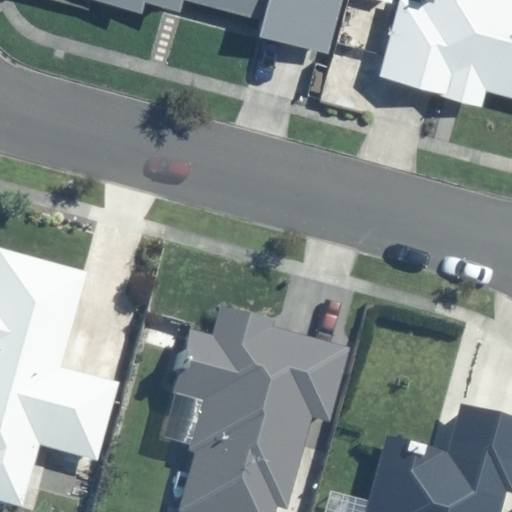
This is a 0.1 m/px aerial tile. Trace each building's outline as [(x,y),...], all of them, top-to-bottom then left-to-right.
[(338,0),(119,0),(137,6),(138,0),(168,0),(174,2),(174,0),(194,0),(255,20),(253,27),(322,50),(338,0)] [(511,0),(393,0),(372,68),(479,102),(484,85),(511,94),(511,0)] [(51,374),(78,270),(0,250),(0,501),(23,508),(39,444),(91,457),(109,388),(51,374)] [(163,393),(197,404),(184,451),(193,453),(175,511),(273,511),(275,508),(283,510),(310,415),(328,420),(349,348),(218,310),(211,335),(182,326),(163,393)] [(382,435),(380,444),(360,511),(493,511),(501,487),(508,489),(511,475),(511,417),(458,402),(443,453),(382,435)]
